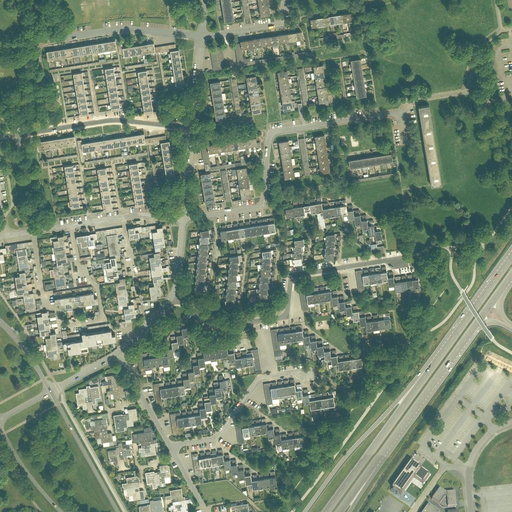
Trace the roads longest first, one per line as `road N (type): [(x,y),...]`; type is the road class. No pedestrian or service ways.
road 1 (residential): [(182,217),(261,206),(276,130),(469,90),(484,101),(511,97),(509,81)]
road 2 (residential): [(173,296),(216,327),(279,317),(294,274),(404,256)]
road 3 (residential): [(32,231),(42,295),(64,325),(101,314),(97,286),(79,271),(72,225)]
road 4 (unclassified): [(0,47),(119,29),(202,35)]
road 5 (residential): [(5,136),(114,119),(192,127)]
road 6 (primary): [(427,372),(339,463),(304,511)]
road 7 (residential): [(168,445),(216,436),(258,377),(310,370)]
road 8 (primary): [(427,372),(326,511)]
road 9 (primary): [(373,465),(469,333)]
road 10 (primary): [(511,255),(427,372)]
road 11 (tertiary): [(117,511),(51,390)]
